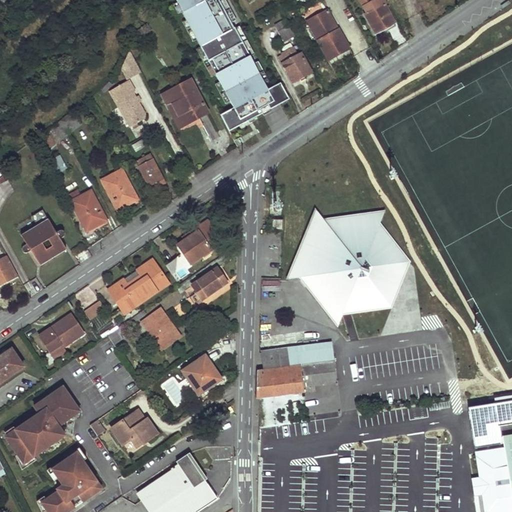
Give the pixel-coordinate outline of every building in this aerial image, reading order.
[(221,115),(229,131),(276,106),(268,90),(264,83),(254,63),(250,56),(235,28),(234,28),(231,23),(226,13),(223,15),(219,8),(227,3),(225,0),(221,0),(219,1),(218,0),(176,0),(178,2),(182,12),(187,20),(197,40),(201,46),(200,46),(201,47),(216,75),(219,82),(230,102),(233,108),(221,115)] [(182,12),(178,2),(173,5),(178,14),(182,12)] [(236,20),(227,3),(219,8),(223,15),(226,13),(231,23),(236,20)] [(365,14),(376,34),(395,23),(384,4),(365,14)] [(307,21),(328,60),(349,49),(328,10),(307,21)] [(285,17),(275,24),(278,30),(289,23),(285,17)] [(197,40),(187,20),(182,22),(193,42),(197,40)] [(295,34),(289,23),(278,30),(284,41),(295,34)] [(135,32),(140,37),(150,30),(146,24),(135,32)] [(235,28),(250,56),(254,54),(239,26),(235,28)] [(216,75),(201,47),(196,49),(211,78),(216,75)] [(278,56),(293,82),(312,72),(301,53),(297,55),(293,47),(278,56)] [(127,52),(121,69),(122,70),(132,61),(127,52)] [(132,61),(122,70),(126,78),(138,72),(132,61)] [(254,63),(264,83),(269,81),(258,61),(254,63)] [(172,105),(183,126),(208,113),(190,79),(161,95),(167,107),(172,105)] [(128,81),(109,92),(129,127),(144,118),(145,114),(139,105),(135,98),(133,95),(134,91),(128,81)] [(230,102),(219,82),(215,84),(226,104),(230,102)] [(109,83),(100,90),(103,93),(111,86),(109,83)] [(268,90),(276,106),(289,99),(281,83),(268,90)] [(172,105),(167,107),(179,128),(183,126),(172,105)] [(58,121),(68,134),(81,124),(72,112),(58,121)] [(58,121),(45,131),(55,143),(68,134),(58,121)] [(142,140),(132,146),(136,151),(145,145),(142,140)] [(136,161),(148,186),(157,182),(159,185),(164,182),(150,154),(136,161)] [(102,180),(117,210),(125,205),(124,203),(136,197),(122,170),(102,180)] [(274,192),(271,192),(271,202),(279,202),(279,190),(274,189),(274,192)] [(71,201),(85,227),(97,221),(99,224),(106,220),(91,190),(71,201)] [(124,203),(125,205),(137,199),(136,197),(124,203)] [(382,207),(322,218),(314,208),(288,278),(298,276),(338,321),(343,309),(391,301),(388,298),(391,294),(393,291),(398,284),(399,281),(401,275),(402,272),(403,269),(403,266),(403,263),(403,260),(403,257),(407,256),(377,219),(382,207)] [(36,225),(19,235),(25,244),(21,246),(20,247),(20,248),(20,249),(21,251),(23,252),(25,252),(29,250),(38,266),(65,249),(59,239),(62,236),(63,236),(63,234),(63,233),(63,232),(62,231),(61,230),(60,230),(58,230),(55,232),(41,209),(30,216),(36,225)] [(271,219),(271,229),(282,229),(282,219),(271,219)] [(97,221),(85,227),(86,230),(99,224),(97,221)] [(185,243),(179,247),(190,263),(221,241),(208,223),(197,230),(198,233),(185,243)] [(183,240),(185,243),(198,233),(197,230),(183,240)] [(0,285),(16,277),(6,259),(1,262),(0,260),(0,285)] [(123,281),(109,291),(121,308),(131,301),(135,307),(168,284),(152,262),(137,272),(143,279),(129,290),(123,281)] [(216,268),(191,284),(200,298),(225,282),(216,268)] [(87,307),(98,300),(90,286),(79,292),(87,307)] [(131,301),(121,308),(125,314),(135,307),(131,301)] [(89,317),(104,312),(101,302),(85,307),(89,317)] [(160,306),(141,320),(155,340),(174,327),(160,306)] [(143,309),(124,323),(127,327),(136,320),(146,313),(143,309)] [(63,348),(84,334),(71,315),(39,337),(50,352),(60,345),(63,348)] [(120,325),(107,335),(114,344),(122,338),(120,334),(124,331),(123,329),(120,325)] [(174,327),(155,340),(161,349),(180,336),(174,327)] [(331,345),(301,348),(307,359),(333,356),(332,344),(331,345)] [(65,351),(63,348),(60,345),(50,352),(54,359),(65,351)] [(264,371),(257,371),(256,399),(315,391),(314,385),(336,382),(333,356),(307,359),(301,348),(262,352),(264,371)] [(0,382),(24,368),(12,349),(0,356),(0,382)] [(205,353),(202,355),(209,364),(212,362),(205,353)] [(202,355),(180,370),(192,386),(195,384),(201,393),(219,381),(217,379),(221,376),(212,362),(209,364),(202,355)] [(154,380),(146,385),(152,395),(160,390),(154,380)] [(195,384),(192,386),(198,395),(201,393),(195,384)] [(79,411),(62,386),(53,392),(55,396),(50,399),(48,396),(37,403),(42,411),(38,413),(29,420),(30,422),(25,426),(24,423),(15,429),(6,436),(10,445),(11,444),(18,453),(24,462),(34,456),(31,452),(45,443),(48,446),(64,434),(58,426),(79,411)] [(511,419),(511,394),(495,397),(499,422),(511,419)] [(42,411),(37,403),(33,406),(38,413),(42,411)] [(138,410),(112,428),(123,444),(130,439),(136,447),(145,441),(143,439),(155,431),(156,433),(157,433),(147,419),(145,420),(138,410)] [(96,420),(90,424),(98,435),(104,431),(96,420)] [(4,432),(6,436),(15,429),(13,426),(4,432)] [(143,439),(145,441),(149,439),(156,433),(155,431),(143,439)] [(511,432),(503,433),(505,444),(511,486),(511,432)] [(31,452),(34,456),(48,446),(45,443),(31,452)] [(511,511),(511,486),(505,444),(476,449),(486,511),(511,511)] [(79,447),(75,450),(76,452),(82,461),(86,458),(79,447)] [(82,502),(101,488),(98,483),(94,485),(91,481),(95,478),(82,461),(76,452),(68,457),(59,463),(51,469),(57,478),(59,481),(63,479),(66,482),(62,485),(57,488),(59,490),(60,492),(54,497),(53,494),(45,499),(40,503),(45,510),(46,511),(66,511),(74,506),(70,499),(76,495),(82,502)] [(24,462),(18,453),(14,456),(21,469),(36,459),(34,456),(24,462)] [(176,475),(142,499),(150,511),(195,511),(200,509),(186,489),(204,478),(189,456),(171,468),(176,475)] [(51,469),(59,463),(58,461),(46,469),(53,480),(57,478),(51,469)] [(176,475),(171,468),(137,491),(142,499),(176,475)] [(204,478),(186,489),(200,509),(217,498),(204,478)] [(40,503),(45,499),(43,496),(35,501),(40,511),(42,511),(45,510),(40,503)]
